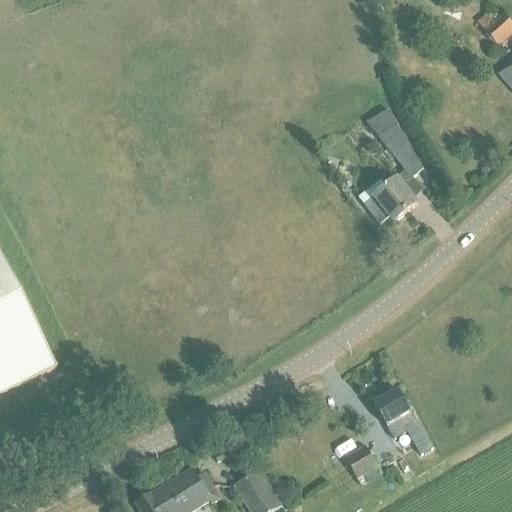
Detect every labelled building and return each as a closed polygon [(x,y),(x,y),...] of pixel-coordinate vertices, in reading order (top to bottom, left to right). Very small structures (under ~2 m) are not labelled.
[(475,24),(496,48),(511,34),(511,28),(502,17),(491,26),(483,17),(475,24)] [(511,65),(497,77),(511,93),(511,63),(510,65),(511,65)] [(377,138),(406,174),(365,207),(380,226),(390,218),(395,225),(417,207),(412,200),(421,193),(411,181),(421,173),(386,113),(367,125),(355,135),(365,148),(377,138)] [(0,397),(55,370),(0,262),(0,397)] [(399,390),(375,405),(395,439),(408,431),(427,461),(439,454),(419,422),(399,390)] [(348,458),(366,448),(360,438),(342,448),(348,458)] [(361,488),(381,476),(377,470),(377,469),(365,449),(345,461),(361,488)] [(151,496),(136,506),(139,511),(195,511),(210,503),(212,506),(220,501),(206,478),(198,482),(192,472),(152,497),(151,496)] [(260,473),(235,489),(249,511),(277,511),(282,509),(260,473)]
